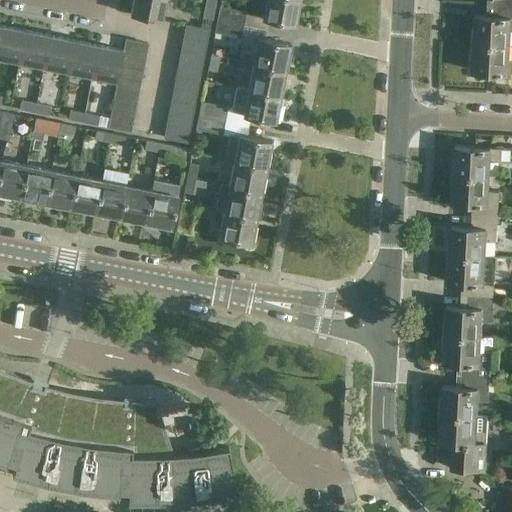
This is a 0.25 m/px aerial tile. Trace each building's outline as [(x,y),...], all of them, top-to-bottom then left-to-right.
[(161,20),(165,0),(132,0),(130,14),(161,20)] [(298,0),(265,0),(262,18),(294,24),(298,0)] [(202,18),(212,20),(215,5),(205,3),(202,18)] [(473,43),(509,45),(510,29),(511,29),(511,4),(496,4),(495,16),(475,15),(473,43)] [(218,19),(243,25),(245,12),(220,7),(218,19)] [(243,25),(218,19),(215,32),(241,37),(243,25)] [(183,38),(206,42),(209,30),(186,25),(183,38)] [(25,31),(1,26),(0,28),(0,57),(18,62),(25,31)] [(49,35),(25,31),(18,62),(43,66),(49,35)] [(74,40),(49,35),(43,66),(68,71),(74,40)] [(181,50),(204,55),(206,42),(183,38),(181,50)] [(253,64),(285,70),(290,45),(258,38),(253,64)] [(125,39),(123,50),(123,52),(145,56),(147,44),(125,39)] [(98,45),(74,40),(68,71),(92,76),(98,45)] [(509,45),(473,43),(472,71),(511,72),(511,59),(509,60),(509,45)] [(123,50),(98,45),(92,76),(117,81),(118,77),(121,64),(123,52),(123,50)] [(204,55),(181,50),(178,63),(202,67),(204,55)] [(142,69),(145,56),(123,52),(121,64),(142,69)] [(210,55),(207,70),(216,72),(219,57),(210,55)] [(176,75),(199,80),(202,67),(178,63),(176,75)] [(140,81),(142,69),(121,64),(118,77),(140,81)] [(280,95),(285,70),(253,64),(248,89),(280,95)] [(173,88),(197,93),(199,80),(176,75),(173,88)] [(137,94),(140,81),(118,77),(117,81),(115,89),(137,94)] [(280,95),(248,89),(247,90),(235,87),(230,112),(243,114),(275,121),(280,95)] [(171,100),(194,105),(197,93),(173,88),(171,100)] [(135,106),(137,94),(115,89),(113,102),(135,106)] [(21,100),(19,110),(33,113),(35,103),(21,100)] [(169,113),(192,118),(194,105),(171,100),(169,113)] [(133,119),(135,106),(113,102),(111,114),(133,119)] [(198,116),(224,121),(227,107),(201,102),(198,116)] [(48,116),(50,106),(35,103),(33,113),(48,116)] [(69,110),(67,120),(82,122),(84,113),(69,110)] [(0,112),(0,137),(7,139),(12,114),(0,112)] [(97,125),(99,115),(84,113),(82,122),(97,125)] [(192,118),(169,113),(166,125),(189,130),(192,118)] [(108,127),(111,127),(130,131),(133,119),(111,114),(108,127)] [(224,121),(198,116),(196,128),(222,133),(224,121)] [(45,120),(43,130),(59,133),(61,123),(45,120)] [(73,136),(75,126),(61,123),(59,133),(73,136)] [(189,130),(166,125),(164,138),(187,143),(189,130)] [(95,130),(93,140),(108,143),(110,133),(95,130)] [(123,146),(125,136),(110,133),(108,143),(123,146)] [(223,159),(233,161),(266,167),(271,141),(239,135),(238,137),(228,134),(223,159)] [(145,140),(144,150),(159,153),(161,143),(145,140)] [(173,155),(175,145),(161,143),(159,153),(173,155)] [(453,174),(489,176),(490,160),(500,161),(501,148),(454,146),(453,174)] [(0,193),(20,197),(26,165),(1,160),(0,163),(0,193)] [(261,192),(266,167),(233,161),(228,185),(261,192)] [(198,164),(188,162),(186,176),(196,179),(198,164)] [(51,170),(26,165),(20,197),(45,202),(51,170)] [(45,202),(70,207),(76,175),(51,170),(45,202)] [(489,176),(453,174),(451,202),(472,203),(471,215),(497,216),(499,191),(488,191),(489,176)] [(101,180),(76,175),(70,207),(95,212),(101,180)] [(183,192),(193,194),(196,179),(186,176),(183,192)] [(127,185),(101,180),(95,212),(120,217),(127,185)] [(152,190),(145,222),(171,227),(179,185),(153,180),(152,190)] [(152,190),(127,185),(120,217),(145,222),(152,190)] [(256,217),(261,192),(228,185),(223,210),(256,217)] [(194,205),(182,202),(177,228),(189,231),(194,205)] [(256,217),(223,210),(218,236),(251,242),(256,217)] [(449,254),(485,256),(486,240),(496,241),(497,216),(471,215),(470,227),(450,225),(449,254)] [(467,295),(494,296),(495,272),(484,271),(485,256),(449,254),(447,282),(468,283),(467,295)] [(494,296),(467,295),(466,307),(446,305),(445,333),(481,335),(482,321),(492,321),(494,296)] [(481,335),(445,333),(443,362),(464,362),(463,374),(490,376),(491,351),(480,350),(481,335)] [(68,392),(54,388),(45,386),(43,390),(32,387),(33,382),(29,381),(5,372),(0,369),(0,463),(6,466),(7,462),(15,465),(12,475),(48,485),(94,492),(119,495),(119,491),(128,492),(127,503),(164,503),(203,500),(238,494),(228,447),(195,452),(173,454),(155,401),(131,401),(131,405),(124,405),(125,400),(96,397),(68,392)] [(490,376),(463,374),(462,386),(442,385),(440,413),(477,415),(478,400),(489,401),(490,376)] [(477,415),(440,413),(439,441),(453,442),(451,467),(485,469),(487,431),(476,431),(477,415)] [(204,438),(202,421),(188,423),(190,439),(190,440),(204,438)] [(502,511),(511,511),(511,486),(505,486),(502,511)]
